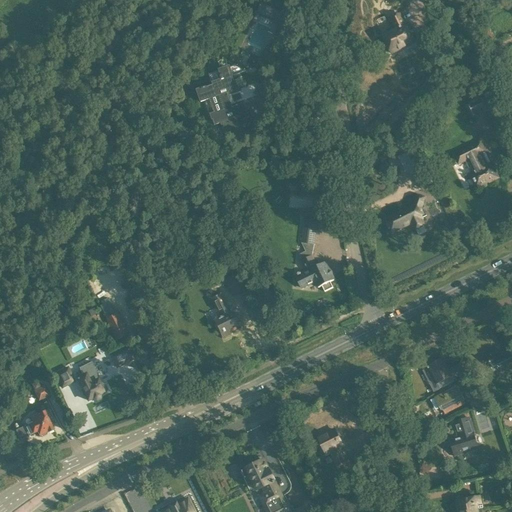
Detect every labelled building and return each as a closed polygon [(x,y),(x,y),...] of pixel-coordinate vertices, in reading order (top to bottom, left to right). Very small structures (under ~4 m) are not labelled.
[(271,10),(259,5),(255,15),(267,19),(271,10)] [(415,44),(407,26),(404,27),(399,15),(391,18),(395,30),(382,35),(387,46),(385,48),(387,52),(389,52),(390,54),(415,44)] [(379,24),(386,21),(384,16),(376,20),(379,24)] [(230,77),(245,72),(234,66),(207,76),(211,86),(204,89),(204,88),(199,90),(203,101),(209,99),(214,97),(219,112),(209,115),(211,121),(213,126),(234,118),(234,117),(244,113),(241,104),(230,108),(226,94),(235,90),(230,77)] [(463,104),(471,121),(479,117),(476,112),(481,109),(484,114),(492,111),(483,95),(463,104)] [(472,173),(469,175),(476,189),(497,178),(490,164),(487,166),(480,153),(484,151),(480,143),(454,156),(458,164),(466,160),(472,173)] [(298,168),(306,169),(309,147),(301,146),(298,168)] [(411,160),(401,165),(404,172),(414,177),(420,188),(430,183),(418,157),(411,160)] [(424,198),(417,195),(413,207),(387,220),(393,232),(412,222),(418,235),(426,231),(420,219),(426,216),(423,209),(422,210),(421,208),(424,198)] [(317,221),(303,220),(300,243),(303,244),(307,258),(301,262),(306,273),(303,274),(302,273),(300,274),(300,273),(296,275),(297,276),(295,277),(301,288),(315,281),(318,289),(322,287),(325,292),(333,288),(330,282),(334,280),(332,276),(333,274),(332,271),(329,271),(325,263),(316,267),(311,257),(314,245),(315,245),(317,221)] [(117,269),(114,263),(108,267),(111,273),(117,269)] [(224,279),(232,296),(245,290),(237,273),(224,279)] [(158,287),(159,295),(179,292),(178,284),(158,287)] [(225,291),(209,297),(222,331),(238,324),(225,291)] [(99,306),(105,319),(116,314),(110,301),(99,306)] [(127,335),(116,314),(104,320),(115,341),(127,335)] [(502,349),(486,357),(493,371),(511,361),(511,352),(509,345),(508,345),(501,331),(495,334),(502,349)] [(133,359),(127,348),(111,356),(116,367),(133,359)] [(431,366),(427,368),(428,369),(430,368),(440,388),(453,381),(451,377),(443,360),(436,363),(435,362),(431,364),(431,366)] [(98,380),(99,379),(96,374),(97,374),(91,362),(79,368),(83,376),(76,379),(88,401),(91,400),(95,401),(99,399),(99,395),(103,393),(108,390),(103,382),(100,384),(98,380)] [(456,366),(464,381),(469,378),(462,363),(456,366)] [(74,382),(66,366),(54,373),(62,388),(74,382)] [(34,391),(38,401),(49,395),(44,386),(34,391)] [(436,398),(444,415),(465,404),(463,399),(457,387),(436,398)] [(470,402),(473,408),(474,408),(484,402),(481,397),(470,402)] [(53,430),(48,419),(52,418),(48,410),(38,414),(36,413),(31,415),(31,418),(30,418),(33,423),(24,427),(16,431),(20,440),(28,436),(37,432),(39,436),(40,436),(42,437),(47,435),(47,432),(53,430)] [(452,448),(451,448),(450,449),(450,450),(450,451),(450,452),(450,453),(451,453),(452,454),(453,454),(454,454),(455,457),(479,450),(474,435),(469,418),(453,423),(457,437),(455,438),(456,440),(450,442),(452,448)] [(335,463),(340,474),(352,467),(347,457),(345,458),(340,448),(344,446),(340,438),(341,436),(339,432),(337,432),(336,431),(328,435),(327,432),(317,437),(326,456),(332,453),(336,462),(335,463)] [(279,511),(287,508),(262,459),(254,463),(252,462),(248,464),(247,466),(244,467),(245,468),(239,471),(243,478),(249,476),(256,489),(262,486),(270,500),(263,504),(267,511),(279,511)] [(464,500),(456,501),(457,503),(456,503),(455,503),(455,504),(454,504),(454,505),(454,506),(454,507),(454,508),(455,508),(455,509),(456,510),(457,510),(458,510),(458,511),(471,511),(476,511),(484,510),(483,501),(480,501),(480,497),(472,499),(472,498),(464,499),(464,500)] [(193,511),(188,500),(177,506),(176,504),(170,508),(170,509),(164,511),(193,511)] [(294,511),(310,511),(316,510),(312,502),(311,502),(311,501),(310,501),(309,501),(309,500),(308,500),(307,501),(306,501),(305,501),(305,502),(304,503),(304,504),(304,505),(304,506),(305,506),(294,511)] [(323,509),(325,503),(319,500),(316,506),(323,509)]
